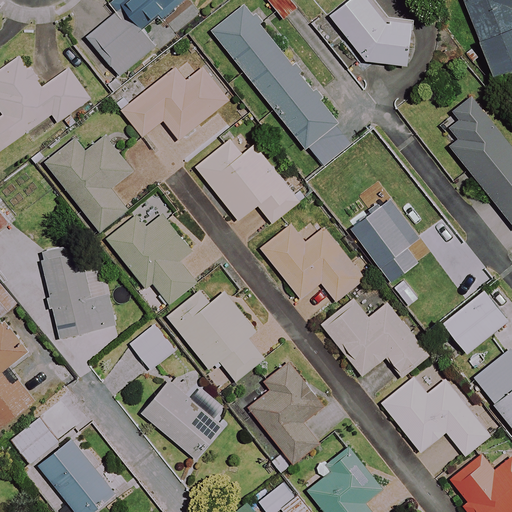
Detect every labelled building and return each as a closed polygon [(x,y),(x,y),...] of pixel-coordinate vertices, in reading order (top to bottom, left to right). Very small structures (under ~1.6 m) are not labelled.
[(186,0),(114,0),(113,1),(121,11),(90,37),(120,75),(155,47),(142,31),(158,18),(160,21),(186,0)] [(300,9),(292,0),(266,0),(285,22),(300,9)] [(386,22),(369,0),(346,0),(330,12),(367,61),(409,65),(413,24),(386,22)] [(511,0),(465,0),(494,76),(511,69),(511,0)] [(351,140),(245,6),(213,32),(319,165),(351,140)] [(43,87),(22,56),(0,70),(0,107),(5,115),(0,118),(0,151),(53,114),(59,122),(92,99),(70,68),(43,87)] [(203,67),(193,75),(183,63),(124,111),(144,135),(164,119),(181,139),(230,100),(203,67)] [(453,143),(446,149),(511,221),(511,134),(473,91),(446,115),(450,120),(440,129),(453,143)] [(301,201),(244,129),(197,166),(240,220),(259,204),(273,222),(301,201)] [(134,172),(108,137),(88,152),(78,139),(48,162),(100,230),(128,209),(113,188),(134,172)] [(389,199),(380,186),(341,215),(392,283),(423,260),(382,205),(389,199)] [(130,211),(135,217),(109,238),(149,288),(142,294),(157,314),(199,280),(184,261),(196,251),(169,218),(176,212),(157,189),(130,211)] [(333,236),(310,208),(261,248),(302,298),(322,281),(337,300),(366,277),(333,236)] [(0,233),(11,222),(0,211),(0,233)] [(116,325),(97,242),(43,254),(62,337),(116,325)] [(0,426),(1,428),(56,386),(4,317),(18,306),(0,281),(0,426)] [(511,320),(487,289),(444,322),(468,353),(511,320)] [(257,331),(226,292),(210,303),(200,291),(169,315),(211,369),(222,361),(237,380),(265,358),(249,338),(257,331)] [(369,318),(355,299),(323,324),(363,375),(387,356),(403,377),(430,356),(389,302),(369,318)] [(176,350),(156,324),(131,343),(152,369),(176,350)] [(511,347),(475,376),(511,424),(511,347)] [(329,404),(292,357),(267,377),(275,388),(250,407),(294,462),(319,443),(304,424),(329,404)] [(428,394),(414,377),(382,403),(422,451),(447,431),(467,455),(492,435),(446,379),(428,394)] [(223,428),(171,381),(144,411),(195,458),(223,428)] [(80,425),(61,401),(33,422),(52,447),(80,425)] [(93,511),(117,494),(74,439),(40,465),(77,511),(93,511)] [(385,491),(350,448),(329,465),(334,471),(310,490),(326,511),(374,511),(368,504),(385,491)] [(511,511),(511,453),(511,454),(494,468),(481,453),(450,477),(468,500),(463,503),(469,511),(511,511)] [(280,484),(259,500),(267,511),(273,511),(291,498),(280,484)] [(312,511),(300,496),(283,509),(285,511),(312,511)]
